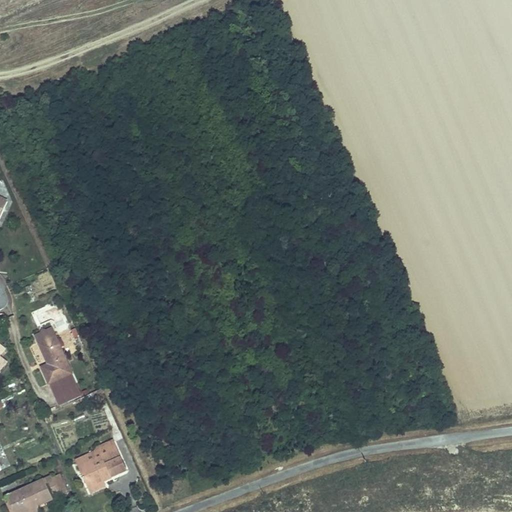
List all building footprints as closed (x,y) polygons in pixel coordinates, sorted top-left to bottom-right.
[(0,0),(0,13),(31,0),(0,0)] [(40,367),(52,392),(73,382),(69,371),(50,328),(45,330),(44,330),(42,329),(41,329),(40,330),(39,332),(34,335),(45,359),(47,358),(49,362),(40,367)] [(73,382),(52,392),(58,405),(79,395),(73,382)] [(116,449),(78,467),(87,487),(125,470),(116,449)] [(56,476),(50,479),(58,496),(64,493),(56,476)] [(58,496),(50,479),(49,477),(4,497),(10,511),(22,511),(23,511),(35,505),(49,499),(50,501),(59,497),(58,496)]
